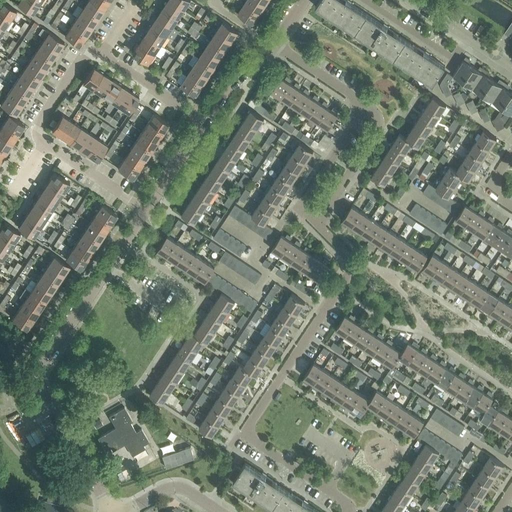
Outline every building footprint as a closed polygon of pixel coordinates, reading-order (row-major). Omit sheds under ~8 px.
[(16,10),(1,0),(0,1),(0,12),(8,18),(10,19),(16,10)] [(39,5),(31,0),(19,0),(17,3),(33,14),(39,5)] [(105,9),(91,0),(88,0),(83,8),(98,18),(105,9)] [(110,0),(91,0),(105,9),(110,0)] [(185,9),(170,0),(169,0),(164,8),(179,18),(185,9)] [(191,0),(170,0),(185,9),(191,0)] [(266,5),(258,0),(246,0),(244,4),(260,14),(266,5)] [(445,66),(397,34),(345,0),(320,0),(316,6),(328,14),(382,50),(406,66),(433,84),(445,66)] [(55,11),(59,5),(55,2),(51,8),(55,11)] [(260,14),(244,4),(238,13),(254,24),(260,14)] [(199,19),(206,9),(202,7),(195,17),(199,19)] [(98,18),(83,8),(77,17),(92,27),(98,18)] [(179,18),(164,8),(158,17),(173,27),(179,18)] [(10,19),(8,18),(0,12),(0,25),(2,27),(4,28),(10,19)] [(47,24),(51,18),(47,15),(43,21),(47,24)] [(92,27),(77,17),(71,26),(86,36),(92,27)] [(173,27),(158,17),(152,26),(167,36),(173,27)] [(195,28),(198,23),(195,21),(193,20),(190,24),(192,25),(191,26),(195,28)] [(239,32),(224,21),(217,31),(233,41),(239,32)] [(86,36),(71,26),(65,35),(80,45),(86,36)] [(167,36),(152,26),(146,34),(161,45),(167,36)] [(28,39),(32,33),(28,31),(24,37),(28,39)] [(64,42),(49,31),(43,41),(58,51),(64,42)] [(233,41),(217,31),(212,39),(227,49),(233,41)] [(161,45),(146,34),(139,44),(155,54),(161,45)] [(182,46),(188,37),(183,34),(177,43),(182,46)] [(227,49),(212,39),(205,49),(220,59),(227,49)] [(58,51),(43,41),(37,50),(52,60),(58,51)] [(9,53),(13,47),(9,44),(5,50),(9,53)] [(155,54),(139,44),(133,53),(149,63),(155,54)] [(185,56),(189,50),(184,47),(181,53),(185,56)] [(220,59),(205,49),(199,57),(215,68),(220,59)] [(52,60),(37,50),(31,58),(46,69),(52,60)] [(215,68),(199,57),(193,66),(209,77),(215,68)] [(464,81),(474,67),(467,62),(470,59),(466,57),(454,75),(464,81)] [(46,69),(31,58),(25,67),(40,78),(46,69)] [(193,66),(190,71),(187,75),(203,86),(209,77),(193,66)] [(40,78),(25,67),(19,77),(34,87),(40,78)] [(92,88),(103,73),(94,67),(84,82),(92,88)] [(474,88),(486,70),(482,67),(480,71),(474,67),(464,81),(474,88)] [(483,94),(493,80),(487,75),(489,72),(486,70),(474,88),(483,94)] [(102,94),(112,79),(103,73),(92,88),(102,94)] [(448,85),(453,77),(447,73),(441,83),(441,85),(448,85)] [(203,86),(187,75),(181,84),(196,95),(203,86)] [(281,98),(290,84),(287,82),(290,78),(286,76),(284,79),(281,77),(271,92),(281,98)] [(34,87),(19,77),(13,86),(28,96),(34,87)] [(111,100),(121,85),(112,79),(102,94),(111,100)] [(493,101),(505,83),(502,80),(499,84),(493,80),(483,94),(493,101)] [(290,104),(299,90),(296,88),(299,84),(295,82),(293,85),(290,84),(281,98),(290,104)] [(503,107),(511,93),(511,92),(506,88),(508,85),(505,83),(493,101),(503,107)] [(120,106),(130,91),(121,85),(111,100),(120,106)] [(452,93),(448,85),(441,85),(441,87),(446,96),(452,93)] [(28,96),(13,86),(7,95),(22,105),(28,96)] [(300,111),(309,96),(306,94),(308,90),(305,88),(302,92),(299,90),(290,104),(300,111)] [(129,112),(139,97),(130,91),(120,106),(129,112)] [(465,102),(460,92),(455,95),(459,105),(465,102)] [(511,113),(511,93),(503,107),(511,113)] [(309,117),(318,102),(315,100),(317,97),(314,94),(312,98),(309,96),(300,111),(309,117)] [(22,105),(7,95),(1,104),(16,114),(22,105)] [(440,115),(446,104),(434,96),(427,107),(440,115)] [(318,123),(327,108),(324,106),(327,103),(324,101),(321,104),(318,102),(309,117),(318,123)] [(478,111),(476,106),(473,101),(467,103),(472,114),(478,111)] [(327,129),(337,115),(334,113),(336,109),(333,107),(330,110),(327,108),(318,123),(327,129)] [(433,125),(439,115),(440,115),(427,107),(420,116),(433,125)] [(268,117),(272,112),(267,109),(263,114),(268,117)] [(490,119),(487,111),(486,109),(480,112),(485,122),(490,119)] [(260,125),(264,119),(251,110),(244,120),(258,128),(260,125)] [(99,118),(90,112),(87,116),(96,122),(99,118)] [(273,121),(277,115),(272,112),(268,117),(273,121)] [(169,123),(154,113),(148,122),(163,132),(169,123)] [(25,124),(10,114),(3,124),(19,134),(25,124)] [(61,136),(71,121),(62,115),(60,118),(52,130),(61,136)] [(427,135),(433,125),(420,116),(414,127),(427,135)] [(504,128),(499,117),(493,120),(498,131),(504,128)] [(468,127),(472,121),(467,118),(463,124),(468,127)] [(257,130),(258,128),(244,120),(238,130),(251,139),(257,130)] [(70,142),(80,127),(71,121),(61,136),(70,142)] [(287,130),(291,125),(285,121),(282,126),(287,130)] [(163,132),(148,122),(142,131),(157,141),(163,132)] [(453,132),(457,126),(452,123),(448,129),(453,132)] [(19,134),(3,124),(0,128),(0,134),(13,143),(19,134)] [(271,134),(266,130),(266,129),(260,125),(258,128),(257,130),(264,134),(274,140),(277,135),(272,132),(271,134)] [(79,148),(89,133),(80,127),(70,142),(79,148)] [(419,147),(426,137),(427,135),(414,127),(406,137),(414,142),(413,143),(419,147)] [(244,149),(251,139),(238,130),(231,140),(244,149)] [(490,148),(497,138),(484,130),(477,140),(490,148)] [(157,141),(142,131),(136,140),(151,150),(157,141)] [(285,140),(289,135),(284,131),(280,137),(285,140)] [(89,133),(79,148),(88,154),(98,138),(89,133)] [(306,142),(309,137),(304,133),(301,139),(306,142)] [(413,143),(414,142),(406,137),(400,133),(394,143),(407,151),(413,143)] [(13,143),(0,134),(0,147),(7,152),(13,143)] [(274,140),(264,134),(262,137),(266,140),(265,142),(270,145),(274,140)] [(458,142),(461,137),(456,134),(453,139),(458,142)] [(311,145),(314,140),(309,137),(306,142),(311,145)] [(98,160),(107,145),(98,138),(88,154),(98,160)] [(443,148),(446,143),(441,139),(438,145),(443,148)] [(450,154),(458,142),(453,139),(445,151),(450,154)] [(151,150),(136,140),(130,149),(145,159),(151,150)] [(237,160),(244,149),(231,140),(224,151),(237,160)] [(484,159),(490,148),(477,140),(470,150),(484,159)] [(306,161),(313,151),(300,142),(293,153),(306,161)] [(400,162),(407,151),(394,143),(387,153),(400,162)] [(275,156),(278,151),(273,147),(270,152),(275,156)] [(145,159),(130,149),(124,158),(139,168),(145,159)] [(430,161),(433,156),(424,150),(421,156),(429,161),(430,161)] [(476,170),(483,159),(484,159),(470,150),(463,161),(476,170)] [(230,170),(237,160),(224,151),(217,161),(230,170)] [(260,161),(263,156),(258,152),(255,158),(260,161)] [(271,161),(275,156),(270,152),(266,158),(269,159),(271,161)] [(444,163),(448,158),(440,152),(439,152),(436,158),(444,163)] [(300,172),(306,161),(293,153),(286,163),(300,172)] [(393,173),(400,162),(387,153),(380,164),(393,173)] [(139,168),(124,158),(118,168),(133,177),(139,168)] [(257,166),(260,161),(255,158),(252,163),(257,166)] [(266,158),(263,163),(268,166),(271,161),(269,159),(266,158)] [(223,181),(230,170),(217,161),(210,172),(223,181)] [(431,169),(434,164),(430,161),(429,161),(426,166),(431,169)] [(470,180),(476,170),(463,161),(457,171),(464,175),(463,176),(470,180)] [(240,162),(237,167),(243,171),(246,166),(240,162)] [(293,182),(300,172),(286,163),(279,173),(293,182)] [(385,184),(393,173),(380,164),(372,175),(385,184)] [(416,175),(419,169),(414,166),(411,171),(416,175)] [(428,174),(431,169),(426,166),(423,171),(428,174)] [(457,185),(463,176),(464,175),(457,171),(450,167),(444,177),(457,185)] [(261,176),(264,171),(259,168),(256,173),(261,176)] [(413,180),(416,175),(411,171),(408,176),(413,180)] [(70,182),(55,172),(48,182),(63,192),(70,182)] [(215,192),(223,181),(210,172),(203,182),(215,192)] [(246,182),(250,177),(244,173),(241,178),(246,182)] [(258,181),(261,176),(256,173),(253,178),(258,181)] [(286,193),(293,182),(279,173),(273,184),(286,193)] [(449,197),(457,185),(444,177),(436,188),(440,190),(445,194),(449,197)] [(243,187),(246,182),(241,178),(238,184),(243,187)] [(63,192),(48,182),(42,191),(58,201),(63,192)] [(209,202),(215,192),(203,182),(196,192),(209,202)] [(428,197),(435,187),(429,183),(422,193),(428,197)] [(279,203),(286,193),(273,184),(266,194),(279,203)] [(402,196),(406,190),(401,187),(397,192),(402,196)] [(433,200),(440,190),(436,188),(435,187),(428,197),(433,200)] [(247,197),(251,192),(246,188),(242,194),(247,197)] [(370,199),(374,193),(369,190),(365,195),(370,199)] [(438,204),(445,194),(440,190),(433,200),(438,204)] [(58,201),(42,191),(36,200),(52,210),(58,201)] [(202,212),(209,202),(196,192),(190,203),(202,212)] [(376,202),(379,197),(374,193),(370,199),(376,202)] [(232,203),(236,198),(231,194),(227,200),(232,203)] [(272,214),(279,203),(266,194),(259,205),(272,214)] [(444,207),(450,197),(449,197),(445,194),(438,204),(444,207)] [(78,202),(74,199),(72,197),(68,203),(75,207),(78,202)] [(449,211),(455,201),(450,197),(444,207),(449,211)] [(52,210),(36,200),(30,208),(46,219),(52,210)] [(229,208),(232,203),(227,200),(224,204),(229,208)] [(455,215),(461,205),(455,201),(449,211),(455,215)] [(389,211),(393,206),(387,202),(384,207),(389,211)] [(195,223),(202,212),(190,203),(182,214),(195,223)] [(466,225),(476,210),(473,208),(475,205),(471,203),(469,206),(466,204),(456,219),(466,225)] [(118,214),(116,213),(102,204),(96,213),(111,224),(118,214)] [(234,218),(241,208),(235,204),(229,214),(234,218)] [(416,215),(421,207),(416,204),(410,212),(416,215)] [(266,224),(272,214),(259,205),(252,215),(257,219),(262,222),(266,224)] [(352,226),(362,212),(352,205),(343,220),(343,221),(341,224),(345,226),(347,223),(352,226)] [(402,212),(393,206),(389,211),(398,217),(402,212)] [(421,219),(426,211),(421,207),(416,215),(421,219)] [(46,219),(30,208),(24,218),(39,228),(46,219)] [(240,222),(246,212),(241,208),(234,218),(240,222)] [(475,232),(485,217),(482,215),(484,212),(481,209),(479,212),(476,210),(466,225),(475,232)] [(426,222),(432,214),(426,211),(421,219),(426,222)] [(245,225),(252,215),(246,212),(240,222),(245,225)] [(362,233),(372,218),(362,212),(352,226),(350,230),(354,232),(356,229),(362,233)] [(111,224),(96,213),(90,222),(105,233),(111,224)] [(432,226),(437,218),(432,214),(426,222),(432,226)] [(219,223),(222,218),(217,215),(214,220),(219,223)] [(250,229),(257,219),(252,215),(245,225),(250,229)] [(408,223),(411,218),(406,215),(403,220),(408,223)] [(485,238),(494,223),(491,221),(493,218),(490,216),(488,218),(485,217),(475,232),(485,238)] [(39,228),(24,218),(18,227),(34,237),(39,228)] [(371,239),(381,224),(372,218),(362,233),(360,236),(363,238),(365,235),(371,239)] [(421,224),(411,218),(408,223),(417,230),(421,224)] [(437,229),(443,221),(437,218),(432,226),(437,229)] [(181,228),(184,223),(178,219),(175,225),(181,228)] [(256,232),(262,222),(257,219),(250,229),(256,232)] [(68,228),(72,223),(68,220),(64,226),(68,228)] [(215,228),(219,223),(214,220),(210,225),(215,228)] [(442,233),(448,225),(443,221),(437,229),(442,233)] [(21,232),(5,222),(0,229),(0,232),(14,242),(21,232)] [(105,233),(90,222),(84,231),(99,242),(105,233)] [(261,236),(268,226),(266,224),(262,222),(256,232),(261,236)] [(494,244),(504,229),(501,227),(503,224),(499,222),(497,225),(494,223),(485,238),(494,244)] [(381,245),(390,230),(381,224),(371,239),(369,242),(372,244),(375,241),(381,245)] [(430,230),(421,224),(417,230),(426,236),(430,230)] [(267,239),(273,229),(268,226),(261,236),(267,239)] [(194,237),(198,232),(192,228),(189,234),(194,237)] [(503,250),(511,237),(511,234),(510,233),(511,230),(509,228),(507,231),(504,229),(494,244),(503,250)] [(219,242),(225,232),(220,229),(213,238),(219,242)] [(390,251),(400,236),(390,230),(381,245),(379,248),(382,251),(384,247),(390,251)] [(432,239),(435,234),(430,230),(426,236),(432,239)] [(99,242),(84,231),(78,240),(94,250),(99,242)] [(458,237),(448,231),(445,236),(455,243),(458,237)] [(14,242),(0,232),(0,245),(8,251),(14,242)] [(199,240),(203,235),(198,232),(194,237),(199,240)] [(224,245),(230,236),(225,232),(219,242),(224,245)] [(282,256),(291,241),(288,239),(290,236),(287,234),(285,237),(281,235),(272,250),(282,256)] [(168,257),(178,242),(168,236),(158,251),(156,255),(159,256),(162,253),(168,257)] [(229,249),(236,239),(230,236),(224,245),(229,249)] [(399,257),(409,242),(400,236),(390,251),(388,254),(391,256),(393,253),(399,257)] [(467,243),(458,237),(455,243),(464,248),(467,243)] [(511,255),(511,237),(503,250),(511,255)] [(235,252),(241,243),(236,239),(229,249),(235,252)] [(94,250),(78,240),(72,249),(88,259),(94,250)] [(291,262),(300,247),(297,245),(299,242),(296,240),(294,243),(291,241),(282,256),(291,262)] [(213,249),(216,244),(211,241),(208,246),(213,249)] [(177,263),(187,248),(178,242),(168,257),(166,260),(169,262),(171,259),(177,263)] [(409,263),(418,248),(409,242),(399,257),(397,260),(400,263),(403,259),(409,263)] [(449,250),(452,245),(447,242),(444,247),(449,250)] [(240,256),(247,247),(241,243),(235,252),(240,256)] [(469,252),(472,246),(467,243),(464,248),(469,252)] [(218,252),(221,247),(216,244),(213,249),(218,252)] [(8,251),(0,245),(0,258),(2,260),(8,251)] [(41,254),(45,249),(39,245),(35,250),(41,254)] [(454,254),(458,249),(452,245),(449,250),(454,254)] [(300,268),(310,253),(307,252),(309,248),(305,246),(303,249),(300,247),(291,262),(300,268)] [(186,269),(196,254),(187,248),(177,263),(175,267),(178,269),(180,266),(186,269)] [(418,269),(428,254),(418,248),(409,263),(406,267),(410,269),(412,265),(418,269)] [(88,259),(72,249),(66,259),(79,267),(82,269),(88,259)] [(486,255),(477,249),(473,255),(482,261),(486,255)] [(225,263),(231,254),(226,250),(220,260),(225,263)] [(310,274),(319,259),(316,258),(318,255),(315,252),(312,255),(310,253),(300,268),(310,274)] [(194,279),(206,261),(196,254),(186,269),(184,273),(188,275),(190,272),(195,275),(194,279)] [(230,267),(236,257),(231,254),(225,263),(230,267)] [(433,275),(443,260),(433,254),(423,268),(424,269),(422,271),(425,274),(427,271),(433,275)] [(468,263),(471,257),(466,254),(462,259),(468,263)] [(70,265),(54,255),(48,264),(63,275),(70,265)] [(487,264),(491,259),(486,255),(482,261),(487,264)] [(235,270),(241,260),(236,257),(230,267),(235,270)] [(473,266),(476,261),(471,257),(468,263),(473,266)] [(319,281),(329,266),(325,264),(327,261),(324,258),(322,261),(319,259),(310,274),(319,281)] [(267,268),(271,263),(265,259),(262,265),(267,268)] [(240,273),(246,264),(241,260),(235,270),(240,273)] [(443,281),(452,266),(443,260),(433,275),(431,278),(435,280),(437,277),(443,281)] [(212,272),(215,267),(206,261),(194,279),(197,281),(199,278),(205,282),(212,272)] [(63,275),(48,264),(42,273),(58,284),(63,275)] [(245,277),(251,267),(246,264),(240,273),(245,277)] [(490,270),(481,264),(477,269),(487,275),(490,270)] [(502,273),(505,268),(500,265),(496,270),(502,273)] [(452,287),(462,272),(452,266),(443,281),(441,284),(444,286),(446,283),(452,287)] [(250,280),(256,271),(251,267),(245,277),(250,280)] [(507,277),(510,271),(505,268),(502,273),(507,277)] [(281,277),(284,272),(279,269),(276,274),(281,277)] [(492,279),(495,273),(490,270),(487,275),(492,279)] [(255,283),(261,274),(256,271),(250,280),(255,283)] [(210,285),(217,275),(212,272),(205,282),(210,285)] [(286,280),(289,275),(284,272),(281,277),(286,280)] [(461,293),(471,279),(462,272),(452,287),(450,290),(453,292),(455,289),(461,293)] [(58,284),(42,273),(36,282),(52,293),(58,284)] [(215,288),(222,279),(217,275),(210,285),(215,288)] [(221,292),(227,282),(222,279),(215,288),(221,292)] [(471,299),(481,285),(471,279),(461,293),(459,296),(462,298),(464,295),(471,299)] [(505,288),(509,282),(503,279),(500,284),(505,288)] [(300,290),(303,284),(298,281),(295,286),(300,290)] [(52,293),(36,282),(30,291),(46,302),(52,293)] [(226,295),(232,285),(227,282),(221,292),(222,292),(226,295)] [(305,293),(309,288),(303,284),(300,290),(305,293)] [(231,298),(237,289),(232,285),(226,295),(231,298)] [(480,305),(490,291),(481,285),(471,299),(469,303),(472,305),(474,302),(480,305)] [(274,297),(277,292),(272,288),(268,293),(274,297)] [(236,302),(242,292),(237,289),(231,298),(235,301),(236,302)] [(46,302),(30,291),(24,300),(40,310),(46,302)] [(490,312),(499,297),(490,291),(480,305),(481,306),(478,309),(482,311),(484,308),(490,312)] [(231,298),(226,295),(222,292),(215,303),(228,312),(235,301),(231,298)] [(241,305),(247,295),(242,292),(236,302),(241,305)] [(270,302),(274,297),(268,293),(265,298),(270,302)] [(298,313),(305,303),(291,294),(285,304),(298,313)] [(247,309),(253,299),(247,295),(241,305),(247,309)] [(499,318),(509,303),(499,297),(490,312),(488,315),(491,317),(493,314),(499,318)] [(251,312),(258,302),(253,299),(247,309),(250,311),(251,312)] [(40,310),(24,300),(18,309),(34,319),(40,310)] [(221,322),(228,312),(215,303),(208,313),(221,322)] [(508,324),(511,318),(511,305),(509,303),(499,318),(497,321),(500,323),(502,320),(508,324)] [(292,323),(298,313),(285,304),(278,314),(292,323)] [(34,319),(18,309),(12,318),(28,328),(34,319)] [(260,318),(263,313),(258,309),(254,314),(260,318)] [(245,322),(251,312),(250,311),(246,316),(243,314),(240,319),(245,322)] [(215,332),(221,322),(208,313),(202,323),(215,332)] [(345,336),(355,321),(352,319),(354,316),(351,313),(348,317),(345,315),(335,330),(345,336)] [(256,323),(260,318),(254,314),(251,319),(256,323)] [(285,333),(292,323),(278,314),(271,325),(285,333)] [(241,328),(245,322),(240,319),(236,324),(241,328)] [(354,342),(364,327),(361,325),(364,322),(360,319),(358,323),(355,321),(345,336),(354,342)] [(208,343),(215,332),(202,323),(194,334),(204,341),(208,343)] [(278,343),(285,333),(271,325),(264,335),(278,343)] [(364,349),(374,333),(371,331),(373,328),(369,326),(367,329),(364,327),(354,342),(364,349)] [(198,351),(204,341),(194,334),(191,332),(184,343),(198,351)] [(373,355),(383,339),(380,337),(382,334),(379,332),(377,335),(374,333),(364,349),(373,355)] [(249,340),(246,338),(241,335),(237,340),(243,343),(244,341),(248,343),(249,340)] [(271,354),(278,343),(264,335),(258,345),(271,354)] [(386,341),(383,339),(373,355),(383,361),(393,345),(389,343),(391,340),(388,338),(386,341)] [(228,348),(231,343),(226,340),(223,345),(228,348)] [(408,363),(418,348),(415,346),(417,343),(414,340),(411,343),(408,341),(401,351),(402,352),(399,357),(408,363)] [(335,351),(339,346),(334,342),(330,348),(335,351)] [(191,362),(198,351),(184,343),(177,353),(191,362)] [(399,357),(402,352),(401,351),(398,349),(400,346),(397,344),(395,347),(393,345),(383,361),(392,367),(399,357)] [(271,354),(258,345),(251,356),(264,364),(271,354)] [(341,354),(344,349),(339,346),(335,351),(341,354)] [(418,369),(427,354),(424,352),(426,349),(423,346),(421,350),(418,348),(408,363),(418,369)] [(326,356),(329,351),(323,347),(320,352),(326,356)] [(232,359),(236,354),(231,351),(230,352),(226,350),(224,353),(227,356),(232,359)] [(184,371),(191,362),(177,353),(171,363),(184,371)] [(427,375),(436,360),(433,358),(435,355),(432,353),(430,356),(427,354),(418,369),(427,375)] [(354,363),(358,358),(353,355),(349,360),(354,363)] [(230,363),(232,359),(227,356),(220,366),(224,369),(228,363),(229,364),(230,363)] [(257,375),(264,364),(251,356),(243,367),(253,373),(257,375)] [(340,365),(343,360),(338,357),(334,362),(340,365)] [(359,367),(363,361),(358,358),(354,363),(359,367)] [(232,359),(230,363),(238,368),(240,364),(232,359)] [(437,381),(446,366),(443,364),(445,361),(442,359),(440,362),(436,360),(427,375),(437,381)] [(345,369),(348,363),(343,360),(340,365),(345,369)] [(214,369),(217,364),(212,361),(209,366),(214,369)] [(314,384),(323,369),(314,362),(305,378),(302,381),(306,383),(308,380),(314,384)] [(177,382),(184,371),(171,363),(164,373),(177,382)] [(247,383),(253,373),(243,367),(240,364),(238,368),(233,374),(247,383)] [(377,371),(371,367),(371,368),(367,365),(364,369),(368,372),(373,376),(377,371)] [(446,387),(455,372),(452,370),(454,367),(451,365),(449,368),(446,366),(437,381),(446,387)] [(323,390),(332,375),(323,369),(314,384),(312,387),(315,389),(317,386),(323,390)] [(358,377),(362,372),(356,369),(353,374),(358,377)] [(398,378),(402,373),(396,370),(393,375),(398,378)] [(219,380),(222,375),(217,371),(213,376),(219,380)] [(378,379),(381,374),(377,371),(373,376),(378,379)] [(455,393),(465,379),(462,377),(464,374),(460,371),(458,374),(455,372),(446,387),(455,393)] [(363,381),(367,376),(362,372),(358,377),(363,381)] [(170,392),(177,382),(164,373),(157,384),(170,392)] [(411,379),(402,373),(398,378),(408,384),(411,379)] [(240,394),(246,384),(247,383),(233,374),(226,385),(240,394)] [(333,396),(342,381),(332,375),(323,390),(321,393),(324,395),(327,392),(333,396)] [(388,384),(392,378),(386,375),(383,380),(388,384)] [(215,385),(219,380),(213,376),(210,381),(215,385)] [(464,400),(474,385),(471,383),(473,380),(470,377),(468,381),(465,379),(455,393),(464,400)] [(200,390),(204,384),(199,381),(195,386),(200,390)] [(342,402),(351,387),(342,381),(333,396),(331,399),(334,402),(336,398),(342,402)] [(376,389),(380,384),(374,381),(371,386),(376,389)] [(417,390),(421,385),(415,382),(412,387),(417,390)] [(163,403),(170,392),(157,384),(150,394),(163,403)] [(402,393),(406,387),(400,384),(397,389),(402,393)] [(474,406),(483,391),(480,389),(483,386),(479,384),(477,387),(474,385),(464,400),(474,406)] [(233,404),(239,394),(240,394),(226,385),(220,395),(233,404)] [(422,394),(425,388),(421,385),(417,390),(422,394)] [(351,408),(361,393),(351,387),(342,402),(340,405),(343,407),(345,404),(351,408)] [(407,396),(411,390),(406,387),(402,393),(407,396)] [(377,411),(387,396),(376,389),(370,399),(370,400),(365,408),(368,410),(371,407),(377,411)] [(490,403),(493,397),(490,395),(492,392),(488,390),(486,393),(483,391),(474,406),(483,411),(483,412),(490,403)] [(205,400),(208,395),(203,392),(200,397),(205,400)] [(365,408),(370,400),(370,399),(361,393),(351,408),(352,408),(349,412),(353,414),(355,411),(361,414),(365,408)] [(436,403),(439,397),(434,394),(430,399),(436,403)] [(226,414),(233,404),(220,395),(213,405),(226,414)] [(386,417),(396,402),(387,396),(377,411),(375,414),(378,416),(380,413),(386,417)] [(421,405),(425,400),(419,396),(416,402),(418,403),(415,406),(419,408),(421,405)] [(202,405),(205,400),(200,397),(196,402),(202,405)] [(441,406),(444,401),(439,397),(436,403),(441,406)] [(489,423),(499,409),(496,407),(498,403),(495,401),(492,404),(490,403),(483,412),(483,411),(479,417),(489,423)] [(187,410),(190,405),(185,402),(182,407),(187,410)] [(396,423),(405,408),(396,402),(386,417),(384,420),(387,422),(390,419),(396,423)] [(219,425),(226,414),(213,405),(206,416),(219,425)] [(454,415),(458,410),(453,406),(449,412),(454,415)] [(135,432),(130,423),(132,421),(124,407),(109,416),(115,428),(98,438),(104,451),(108,449),(108,448),(110,447),(112,451),(125,444),(132,456),(145,448),(143,445),(148,441),(141,428),(135,432)] [(436,420),(442,411),(437,407),(431,417),(436,420)] [(498,429),(508,415),(505,413),(507,409),(504,407),(502,410),(499,409),(489,423),(498,429)] [(405,429),(415,414),(405,408),(396,423),(393,426),(397,429),(399,425),(405,429)] [(459,418),(463,413),(458,410),(454,415),(459,418)] [(441,423),(447,414),(442,411),(436,420),(441,423)] [(191,421),(195,416),(189,413),(186,418),(191,421)] [(414,435),(424,420),(415,414),(405,429),(403,432),(406,434),(408,431),(414,435)] [(446,427),(452,418),(447,414),(441,423),(446,427)] [(508,435),(511,428),(511,414),(511,416),(508,415),(498,429),(508,435)] [(212,435),(219,425),(206,416),(199,426),(212,435)] [(453,431),(459,422),(452,418),(446,427),(453,431)] [(473,427),(476,422),(471,418),(467,423),(473,427)] [(458,435),(465,426),(459,422),(453,431),(458,435)] [(423,441),(429,431),(424,427),(417,438),(423,441)] [(479,438),(483,433),(478,430),(474,435),(479,438)] [(428,444),(435,435),(429,431),(423,441),(426,443),(428,444)] [(484,442),(488,437),(483,433),(479,438),(484,442)] [(434,448),(440,438),(435,435),(428,444),(434,448)] [(440,452),(446,442),(440,438),(434,448),(440,451),(440,452)] [(446,455),(452,446),(446,442),(440,452),(446,455)] [(498,451),(501,446),(496,442),(493,447),(498,451)] [(434,448),(428,444),(426,443),(419,453),(433,461),(440,451),(434,448)] [(190,446),(162,456),(166,467),(194,458),(190,446)] [(451,459),(457,450),(452,446),(446,455),(451,459)] [(503,454),(506,449),(501,446),(498,451),(503,454)] [(457,463),(463,454),(457,450),(451,459),(452,459),(457,463)] [(471,458),(475,453),(470,450),(466,455),(471,458)] [(429,468),(433,461),(419,453),(413,463),(426,472),(429,468)] [(468,463),(471,458),(466,455),(463,460),(468,463)] [(497,475),(504,464),(491,455),(484,466),(497,475)] [(453,468),(457,463),(452,459),(448,465),(453,468)] [(319,511),(297,497),(245,463),(241,469),(236,466),(227,480),(233,484),(234,482),(260,500),(279,511),(319,511)] [(426,473),(426,472),(413,463),(406,473),(419,482),(426,473)] [(448,465),(445,470),(449,473),(450,473),(453,468),(448,465)] [(490,485),(497,475),(484,466),(477,476),(490,485)] [(443,484),(450,473),(449,473),(442,469),(439,474),(441,476),(438,481),(443,484)] [(458,479),(461,474),(456,471),(453,476),(458,479)] [(413,493),(419,482),(406,473),(399,483),(413,493)] [(454,484),(458,479),(453,476),(449,481),(454,484)] [(483,495),(490,485),(477,476),(470,487),(483,495)] [(439,489),(443,484),(438,481),(434,486),(439,489)] [(406,503),(412,493),(413,493),(399,483),(392,494),(406,503)] [(477,506),(483,495),(470,487),(463,497),(477,506)] [(444,500),(447,495),(442,491),(439,497),(444,500)] [(396,511),(399,511),(406,503),(392,494),(385,504),(396,511)] [(429,505),(432,500),(427,497),(424,501),(429,505)] [(441,505),(444,500),(439,497),(436,501),(441,505)] [(462,511),(472,511),(476,507),(477,506),(463,497),(456,508),(462,511)] [(64,511),(66,507),(44,501),(40,511),(64,511)] [(426,510),(429,505),(424,501),(421,507),(426,510)]
